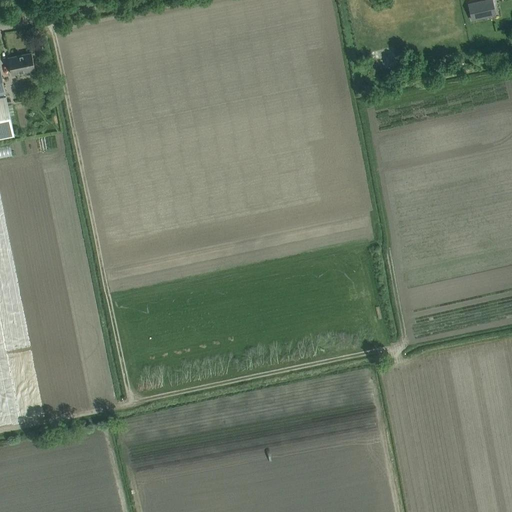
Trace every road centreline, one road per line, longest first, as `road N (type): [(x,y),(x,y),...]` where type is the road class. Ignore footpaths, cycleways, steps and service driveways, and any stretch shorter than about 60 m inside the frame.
road 1 (unclassified): [(403,358),(340,0)]
road 2 (unclassified): [(107,304),(50,21)]
